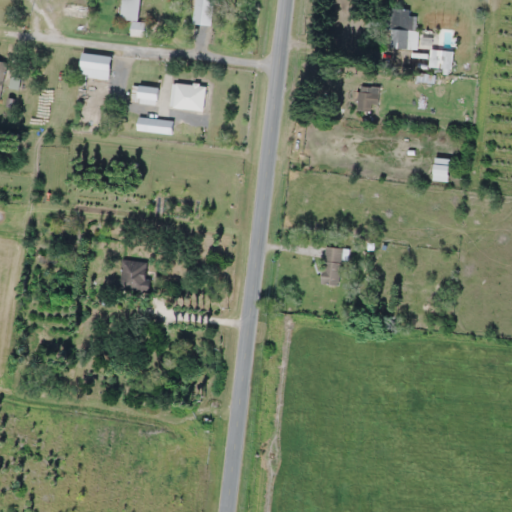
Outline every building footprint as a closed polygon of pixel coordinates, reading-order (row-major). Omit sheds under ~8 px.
[(140,0),(122,0),(121,20),(132,21),(131,37),(148,38),(149,23),(139,22),(140,0)] [(213,25),(213,0),(195,0),(194,24),(213,25)] [(416,10),(389,10),(389,51),(416,51),(416,10)] [(0,102),(8,63),(0,61),(0,102)] [(386,112),(389,77),(383,76),(381,89),(359,86),(357,109),(386,112)] [(175,109),(204,110),(205,86),(176,84),(175,109)] [(159,87),(131,87),(131,104),(159,104),(159,87)] [(342,248),(326,247),(322,285),(339,286),(342,248)] [(148,262),(121,260),(120,290),(146,292),(148,262)]
